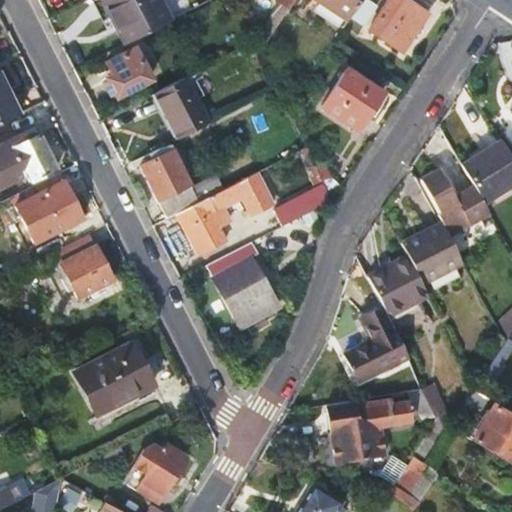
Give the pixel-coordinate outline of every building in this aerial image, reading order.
[(104,0),(125,42),(170,19),(160,0),(104,0)] [(250,0),(267,11),(262,20),(266,22),(275,29),(294,0),(250,0)] [(312,0),(346,23),(360,0),(312,0)] [(388,0),(363,39),(396,60),(422,22),(388,0)] [(266,22),(256,38),(265,44),(275,29),(266,22)] [(115,96),(150,79),(134,46),(105,60),(112,73),(104,76),(106,80),(104,83),(108,93),(113,93),(115,96)] [(344,69),(320,106),(356,129),(380,92),(344,69)] [(0,124),(19,114),(0,78),(0,124)] [(152,94),(175,140),(206,124),(183,78),(152,94)] [(32,127),(0,142),(0,187),(25,176),(27,180),(55,168),(38,131),(35,133),(32,127)] [(473,185),(482,201),(511,184),(511,160),(500,141),(460,163),(473,185)] [(139,164),(165,216),(174,212),(199,199),(170,142),(161,147),(163,151),(139,164)] [(420,179),(438,214),(435,215),(440,223),(446,235),(468,223),(453,196),(437,168),(420,179)] [(174,212),(181,226),(184,224),(190,236),(187,237),(194,252),(223,237),(215,221),(227,215),(222,204),(243,194),(251,211),(272,201),(257,170),(199,199),(174,212)] [(61,181),(15,205),(35,241),(80,217),(61,181)] [(321,185),(273,211),(281,224),(328,200),(321,185)] [(473,185),(453,196),(468,223),(488,211),(482,201),(473,185)] [(228,205),(233,222),(247,218),(243,201),(228,205)] [(399,245),(406,258),(420,286),(461,262),(446,235),(440,223),(399,245)] [(206,262),(236,324),(275,303),(251,254),(256,251),(250,240),(206,262)] [(112,280),(94,244),(58,261),(65,275),(58,278),(65,293),(72,290),(76,297),(112,280)] [(368,278),(385,314),(386,316),(412,302),(425,295),(420,286),(406,258),(368,278)] [(373,348),(345,361),(360,389),(393,372),(400,387),(417,380),(386,316),(385,314),(361,324),(373,348)] [(131,343),(74,372),(95,412),(152,382),(131,343)] [(479,386),(470,399),(483,407),(491,393),(479,386)] [(421,389),(407,391),(421,419),(433,413),(421,389)] [(341,402),(324,405),(325,415),(340,413),(344,431),(329,434),(334,464),(382,456),(377,427),(408,422),(404,402),(386,405),(385,399),(341,407),(341,402)] [(511,413),(496,404),(473,441),(511,464),(511,413)] [(139,453),(128,470),(141,478),(131,495),(153,507),(180,459),(160,448),(156,454),(147,449),(139,453)] [(393,487),(387,496),(410,510),(420,494),(413,489),(427,466),(412,456),(393,487)] [(313,484),(295,511),(335,511),(341,502),(313,484)] [(0,509),(13,503),(4,487),(0,488),(0,509)]
